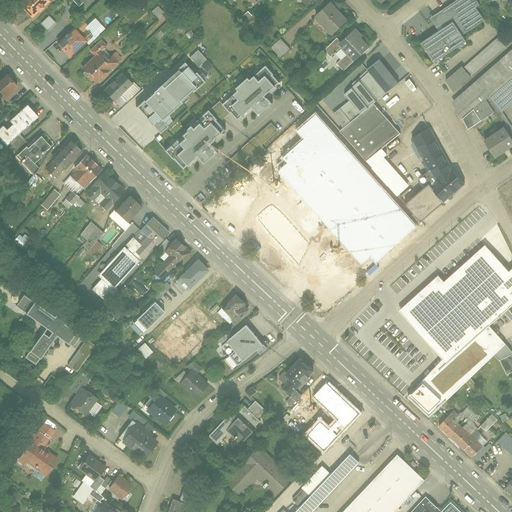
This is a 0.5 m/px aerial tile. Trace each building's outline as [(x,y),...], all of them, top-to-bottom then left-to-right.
[(50,1),(49,0),(25,0),(21,4),(33,17),(50,1)] [(479,6),(474,0),(457,0),(434,15),(442,29),(418,44),(431,63),(466,41),(463,35),(485,22),(476,8),(479,6)] [(313,18),(331,36),(345,21),(327,3),(313,18)] [(56,23),(49,16),(41,23),(48,30),(56,23)] [(94,38),(81,24),(58,46),(71,60),(94,38)] [(347,70),(370,46),(352,29),(339,43),(336,45),(340,49),(346,55),(339,63),(347,70)] [(489,95),(501,109),(511,100),(511,48),(510,50),(498,36),(445,81),(458,97),(453,100),(462,110),(482,93),(486,97),(489,95)] [(279,58),(290,49),(280,38),(270,48),(279,58)] [(336,45),(339,43),(336,40),(325,50),(331,57),(340,49),(336,45)] [(89,52),(94,57),(97,55),(105,48),(100,42),(89,52)] [(195,49),(187,58),(198,67),(205,58),(195,49)] [(94,57),(80,69),(92,82),(118,59),(113,53),(103,62),(97,55),(94,57)] [(206,72),(212,66),(206,59),(200,65),(206,72)] [(399,83),(380,61),(357,80),(360,83),(352,90),(353,91),(346,98),(351,103),(334,117),(344,130),(360,116),(374,103),(399,83)] [(136,109),(150,125),(157,120),(158,121),(178,104),(177,102),(192,89),(194,91),(203,84),(195,75),(193,76),(183,65),(150,94),(151,96),(136,109)] [(261,120),(274,109),(268,102),(283,89),(268,70),(256,80),(257,82),(252,86),(250,84),(239,94),(241,96),(225,110),(221,104),(165,151),(184,173),(199,160),(207,169),(220,158),(212,149),(230,135),(220,124),(230,116),(239,126),(255,113),(261,120)] [(20,86),(8,72),(0,79),(0,100),(1,103),(20,86)] [(134,85),(123,73),(103,91),(102,92),(112,104),(134,85)] [(494,113),(486,101),(474,110),(481,121),(494,113)] [(344,130),(341,133),(388,186),(398,197),(411,185),(385,156),(388,154),(383,148),(400,133),(374,103),(360,116),(344,130)] [(37,117),(25,105),(0,128),(0,134),(9,143),(37,117)] [(481,121),(474,110),(463,119),(469,129),(481,121)] [(284,157),(289,163),(280,171),(362,264),(372,255),(377,261),(416,226),(316,114),(297,131),(304,139),(284,157)] [(271,124),(225,163),(231,171),(248,157),(249,158),(254,154),(255,156),(264,149),(260,145),(277,131),(271,124)] [(462,182),(451,170),(430,129),(412,138),(435,184),(430,188),(441,201),(462,182)] [(511,146),(511,141),(504,130),(483,144),(492,159),(511,146)] [(51,146),(40,135),(31,143),(34,145),(28,150),(25,147),(17,154),(22,161),(28,156),(33,162),(51,146)] [(83,152),(71,141),(49,164),(61,175),(83,152)] [(102,170),(88,156),(74,170),(88,184),(102,170)] [(25,194),(32,187),(35,190),(43,182),(34,173),(19,187),(25,194)] [(115,203),(126,190),(106,174),(95,187),(115,203)] [(426,183),(404,202),(419,220),(441,201),(430,188),(426,183)] [(52,189),(39,205),(45,210),(58,194),(52,189)] [(70,206),(77,198),(73,194),(65,202),(70,206)] [(129,224),(142,208),(127,195),(114,211),(129,224)] [(169,233),(152,217),(140,231),(146,236),(141,242),(134,249),(141,255),(145,259),(169,233)] [(103,233),(91,223),(78,240),(90,249),(103,233)] [(27,239),(19,233),(12,242),(21,248),(27,239)] [(134,249),(141,242),(134,235),(99,272),(103,276),(94,287),(107,298),(118,286),(115,284),(141,255),(134,249)] [(163,279),(188,253),(174,240),(165,250),(170,254),(154,271),(163,279)] [(511,305),(511,269),(509,272),(485,245),(445,282),(439,276),(400,311),(443,359),(408,397),(430,417),(506,344),(489,326),(511,305)] [(261,260),(276,273),(283,265),(268,252),(261,260)] [(193,283),(209,268),(200,259),(184,274),(185,275),(180,280),(187,287),(192,282),(193,283)] [(171,286),(167,282),(154,295),(158,299),(171,286)] [(34,366),(55,336),(72,347),(79,337),(62,325),(64,322),(55,315),(53,318),(23,296),(16,306),(46,328),(24,359),(34,366)] [(234,325),(250,311),(235,296),(220,310),(234,325)] [(166,309),(157,299),(132,324),(142,333),(166,309)] [(187,323),(196,333),(212,318),(203,308),(187,323)] [(259,353),(266,347),(247,325),(227,341),(226,340),(221,344),(237,363),(242,359),(244,361),(257,350),(259,353)] [(95,347),(86,341),(68,366),(77,372),(95,347)] [(144,342),(135,350),(144,359),(152,352),(144,342)] [(511,354),(500,361),(507,374),(511,371),(511,354)] [(316,373),(298,357),(282,375),(300,391),(316,373)] [(212,389),(193,372),(181,385),(200,403),(212,389)] [(76,393),(68,405),(85,417),(97,401),(106,408),(114,397),(83,375),(72,390),(76,393)] [(359,413),(327,382),(314,395),(339,419),(329,429),(321,421),(309,434),(325,449),(359,413)] [(177,411),(158,396),(146,412),(165,427),(177,411)] [(118,400),(111,411),(119,417),(126,406),(118,400)] [(244,444),(262,422),(244,407),(226,430),(244,444)] [(454,411),(439,426),(450,437),(461,426),(457,423),(462,418),(454,411)] [(497,420),(492,415),(481,426),(486,431),(497,420)] [(60,429),(46,420),(17,462),(45,481),(59,460),(45,451),(60,429)] [(463,427),(461,426),(450,437),(461,447),(471,436),(468,432),(472,428),(467,423),(463,427)] [(158,441),(136,425),(122,444),(143,460),(158,441)] [(471,436),(461,447),(472,457),(483,446),(476,440),(481,434),(477,430),(471,436)] [(511,440),(506,435),(497,444),(511,459),(511,440)] [(274,496),(291,476),(260,450),(229,486),(242,497),(256,480),(274,496)] [(310,511),(357,464),(348,456),(293,511),(310,511)] [(344,511),(392,511),(422,480),(396,456),(344,511)] [(96,485),(107,470),(89,457),(78,472),(96,485)] [(107,493),(122,503),(134,488),(119,477),(107,493)] [(92,489),(83,483),(73,497),(82,503),(92,489)] [(460,511),(450,502),(440,511),(425,497),(411,511),(460,511)] [(167,511),(193,511),(195,505),(172,500),(167,511)]
